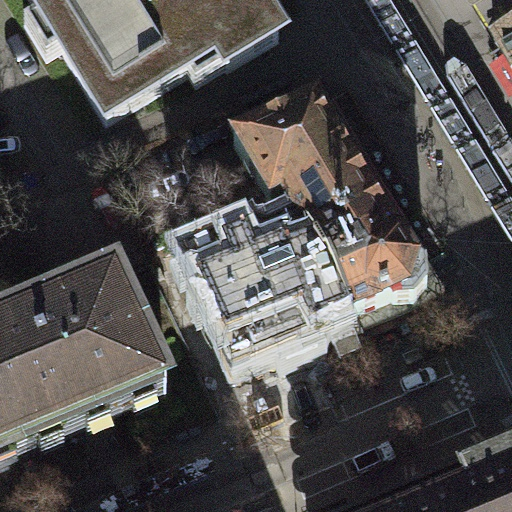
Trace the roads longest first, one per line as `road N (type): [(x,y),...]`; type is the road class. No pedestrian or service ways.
road 1 (residential): [(135,511),(511,351)]
road 2 (unclassified): [(392,0),(511,194)]
